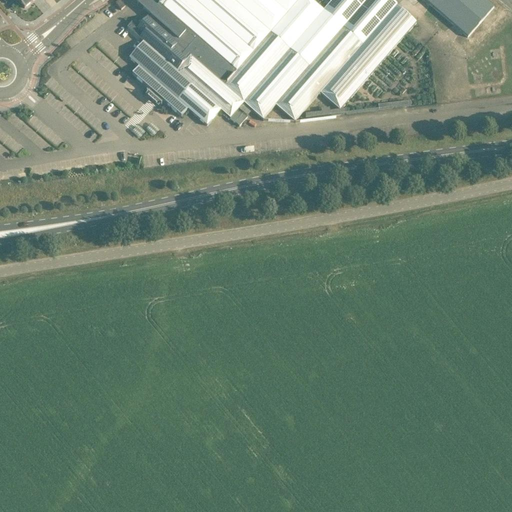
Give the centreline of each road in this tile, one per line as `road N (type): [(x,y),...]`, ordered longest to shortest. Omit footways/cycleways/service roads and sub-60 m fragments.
road 1 (primary): [(0,235),(306,174),(511,146)]
road 2 (unclassified): [(0,272),(511,183)]
